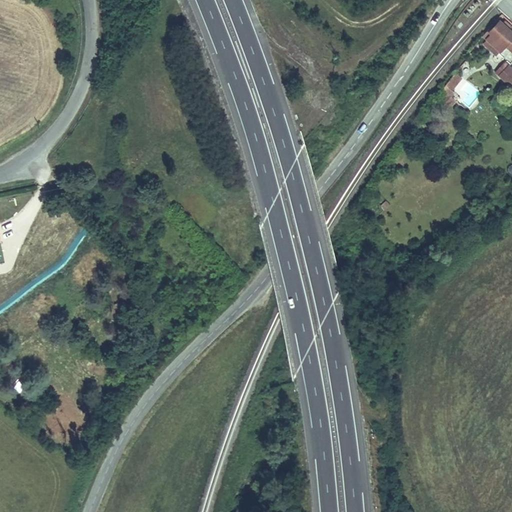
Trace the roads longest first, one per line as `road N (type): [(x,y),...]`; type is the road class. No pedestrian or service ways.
road 1 (tertiary): [(90,511),(137,411),(271,272),(450,0)]
road 2 (motorway): [(206,0),(281,228),(329,511)]
road 3 (motorway): [(354,511),(345,423),(304,218),(233,0)]
road 4 (residential): [(0,172),(50,137),(73,103),(91,46),(88,0)]
